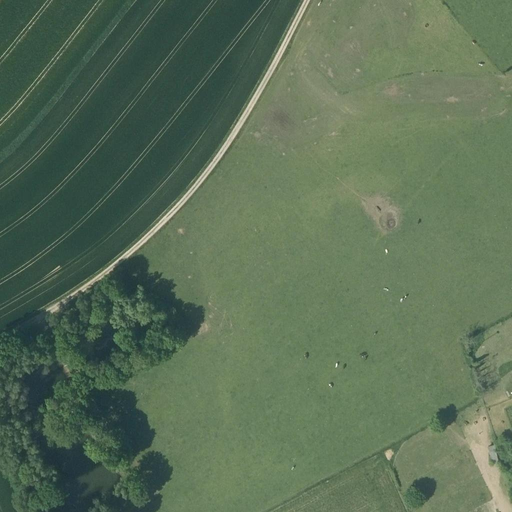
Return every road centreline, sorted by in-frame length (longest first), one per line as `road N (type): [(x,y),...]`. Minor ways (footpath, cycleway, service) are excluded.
road 1 (track): [(0,337),(108,270),(155,230),(239,125),(307,0)]
road 2 (track): [(0,160),(134,0)]
